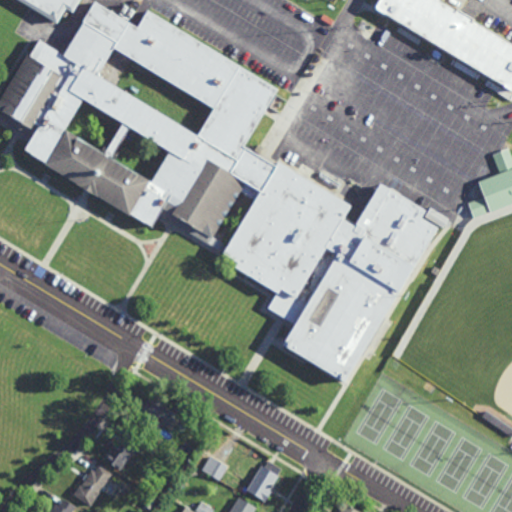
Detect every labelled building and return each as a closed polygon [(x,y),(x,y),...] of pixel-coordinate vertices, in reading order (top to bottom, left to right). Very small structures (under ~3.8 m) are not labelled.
[(18,0),(28,5),(56,24),(65,8),(72,13),(80,0),(18,0)] [(433,0),(454,13),(456,10),(473,20),(473,21),(511,45),(511,94),(374,9),(379,0),(433,0)] [(0,106),(0,99),(23,61),(32,46),(36,40),(54,50),(63,56),(95,2),(106,9),(119,17),(133,25),(137,28),(146,12),(277,90),(264,111),(243,146),(260,156),(275,166),(278,162),(351,206),(342,220),(348,224),(354,227),(363,212),(374,193),(380,184),(384,186),(419,207),(426,211),(422,218),(438,228),(410,273),(376,331),(343,386),(305,363),(280,348),(294,325),(281,317),(268,309),(277,293),(266,287),(248,276),(234,268),(237,263),(222,254),(254,200),(247,196),(240,192),(211,240),(207,247),(172,226),(156,217),(150,227),(88,190),(22,150),(28,139),(35,127),(17,116),(0,106)] [(468,202),(485,196),(479,180),(500,172),(493,153),(509,147),(511,154),(511,202),(474,217),(468,202)] [(443,227),(425,216),(431,206),(449,217),(443,227)] [(436,275),(431,271),(435,265),(440,269),(436,275)] [(169,410),(170,408),(179,414),(172,424),(161,417),(151,431),(135,420),(152,396),(167,407),(166,409),(169,410)] [(511,437),(482,416),(487,410),(511,428),(511,437)] [(134,455),(133,454),(122,470),(106,459),(118,441),(124,445),(131,435),(142,442),(134,455)] [(220,480),(202,470),(210,455),(229,466),(220,480)] [(284,469),(279,476),(280,476),(275,484),(276,485),(274,488),(274,487),(272,490),(274,491),(267,502),(248,490),(263,466),(265,467),(270,460),(284,469)] [(91,506),(74,495),(80,485),(81,486),(85,480),(83,479),(87,474),(88,475),(92,469),(96,472),(100,466),(112,474),(91,506)] [(255,511),(231,511),(240,497),(258,508),(255,511)] [(77,507),(73,511),(51,511),(56,504),(60,506),(64,499),(77,507)] [(213,511),(197,511),(196,511),(202,502),(215,510),(213,511)]
